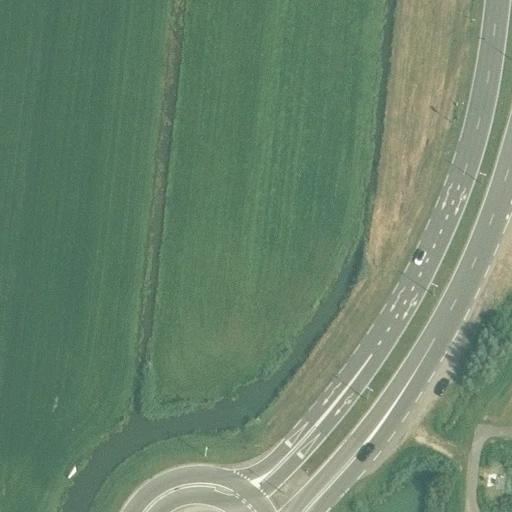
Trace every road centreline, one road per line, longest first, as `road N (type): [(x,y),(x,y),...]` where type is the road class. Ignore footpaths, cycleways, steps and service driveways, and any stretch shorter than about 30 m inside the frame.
road 1 (secondary): [(498,0),(462,184),(402,305),(336,400)]
road 2 (secondary): [(377,428),(453,304),(511,154)]
road 3 (secondary): [(336,400),(265,467),(226,479)]
road 4 (secondary): [(336,400),(320,433),(253,498)]
road 5 (secondary): [(292,511),(355,440),(377,428)]
